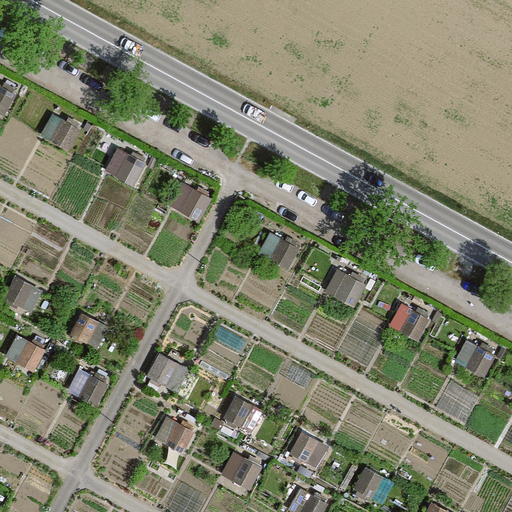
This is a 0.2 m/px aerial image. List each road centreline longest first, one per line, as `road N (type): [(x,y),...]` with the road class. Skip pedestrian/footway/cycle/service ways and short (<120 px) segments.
road 1 (track): [(0,185),(511,464)]
road 2 (secondary): [(511,261),(32,0)]
road 3 (track): [(55,511),(240,175)]
road 4 (track): [(147,511),(0,431)]
